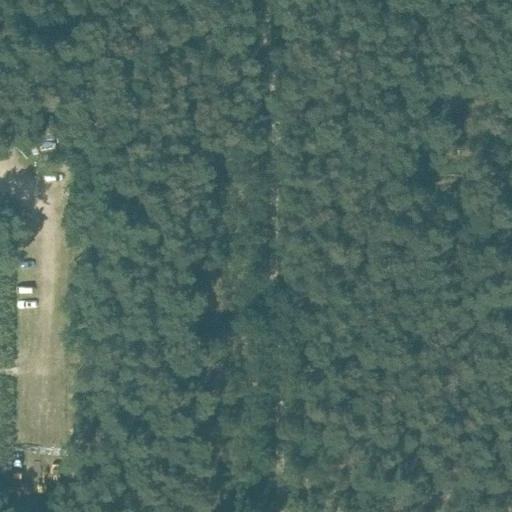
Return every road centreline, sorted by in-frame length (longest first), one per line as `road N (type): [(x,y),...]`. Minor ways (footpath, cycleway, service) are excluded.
road 1 (track): [(276,511),(264,0)]
road 2 (track): [(310,511),(511,483)]
